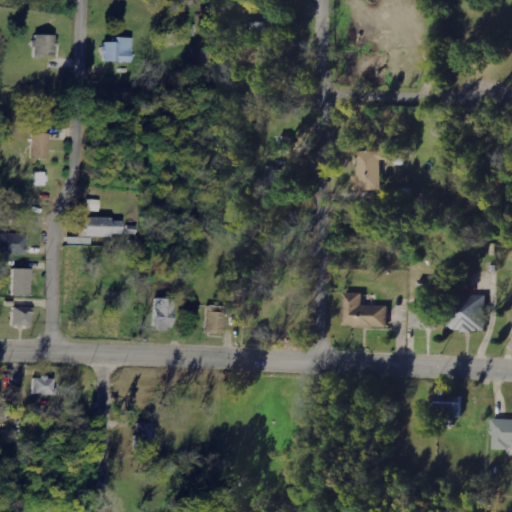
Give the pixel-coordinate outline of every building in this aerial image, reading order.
[(252,31),(282,32),(283,14),(270,14),(269,23),(253,22),(252,31)] [(34,57),(58,57),(59,47),(55,47),(55,36),(35,35),(34,57)] [(133,38),(113,38),(113,43),(103,43),(102,62),(132,63),(133,38)] [(49,134),(32,134),(31,159),(48,160),(49,134)] [(391,151),(358,151),(359,176),(354,176),(354,191),(382,190),(382,160),(391,160),(391,151)] [(266,186),(292,187),(293,169),(267,169),(266,186)] [(45,173),(34,173),(35,187),(46,186),(45,173)] [(87,211),(100,211),(100,200),(87,200),(87,211)] [(113,238),(113,234),(123,234),(123,219),(86,218),(85,227),(79,227),(79,237),(113,238)] [(0,253),(26,254),(26,234),(0,233),(0,253)] [(12,296),(30,296),(31,270),(13,269),(12,296)] [(345,326),(389,327),(389,306),(364,305),(365,293),(346,293),(345,326)] [(488,295),(460,295),(460,307),(448,306),(448,331),(488,331),(488,295)] [(154,329),(173,330),(174,300),(155,299),(154,329)] [(438,329),(439,304),(415,304),(414,328),(438,329)] [(31,308),(13,307),(12,326),(30,327),(31,308)] [(206,335),(224,335),(225,307),(207,307),(206,335)] [(54,378),(34,378),(33,395),(53,396),(54,378)] [(464,396),(438,395),(438,410),(455,410),(455,417),(464,417),(464,396)] [(511,419),(494,419),(494,449),(511,449),(511,419)] [(154,424),(136,423),(135,452),(153,452),(154,424)]
